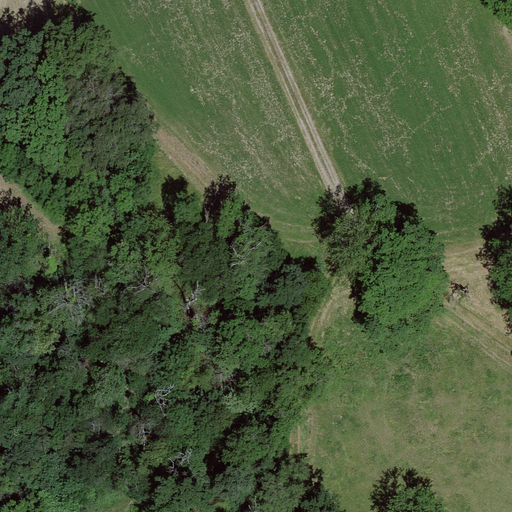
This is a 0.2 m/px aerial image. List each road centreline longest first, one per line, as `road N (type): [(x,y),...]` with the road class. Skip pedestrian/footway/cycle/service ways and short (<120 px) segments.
road 1 (track): [(358,241),(308,330),(283,511)]
road 2 (track): [(358,241),(257,0)]
road 3 (track): [(511,332),(474,306),(388,280),(358,241)]
